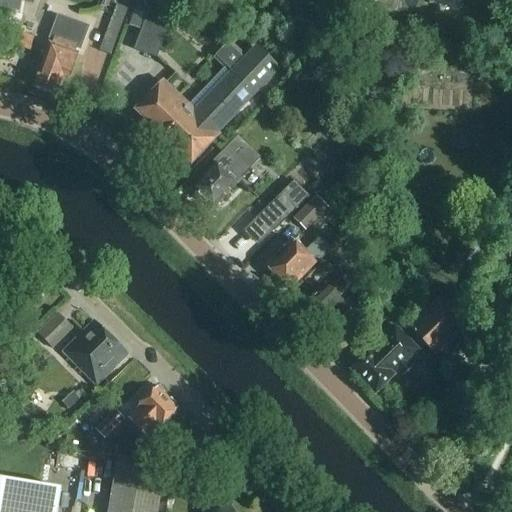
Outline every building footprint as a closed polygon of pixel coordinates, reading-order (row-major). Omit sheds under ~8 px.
[(0,0),(0,8),(14,11),(15,0),(0,0)] [(170,20),(174,9),(148,0),(136,0),(127,27),(140,32),(133,52),(156,60),(170,20)] [(98,52),(110,56),(127,11),(116,7),(98,52)] [(53,40),(51,46),(48,45),(32,89),(55,97),(62,77),(68,80),(77,55),(75,55),(77,49),(79,50),(87,29),(58,18),(50,39),(53,40)] [(15,32),(10,45),(28,52),(33,39),(15,32)] [(163,83),(134,113),(190,166),(219,137),(217,135),(278,71),(254,49),(245,59),(228,44),(213,60),(229,76),(194,113),(163,83)] [(215,166),(192,191),(195,193),(193,196),(201,204),(203,202),(212,210),(238,181),(249,169),(240,161),(225,176),(215,166)] [(293,183),(259,217),(274,232),(308,198),(293,183)] [(298,226),(321,203),(315,197),(292,220),(298,226)] [(321,203),(298,226),(304,232),(327,209),(321,203)] [(467,224),(463,237),(479,241),(483,229),(467,224)] [(292,245),(266,270),(287,291),(312,266),(314,269),(330,253),(318,241),(303,256),(292,245)] [(316,295),(301,310),(317,327),(341,304),(337,300),(355,283),(347,274),(341,280),(340,279),(328,291),(324,287),(321,289),(320,288),(314,293),(316,295)] [(407,329),(436,358),(466,328),(437,299),(407,329)] [(329,328),(339,337),(341,335),(347,341),(360,329),(354,323),(359,318),(349,308),(329,328)] [(36,335),(52,351),(72,330),(56,315),(36,335)] [(127,357),(93,322),(61,354),(95,388),(127,357)] [(395,327),(349,371),(374,396),(398,373),(403,377),(412,369),(407,364),(419,352),(395,327)] [(148,439),(177,410),(162,395),(164,393),(158,387),(135,410),(127,418),(148,439)] [(94,431),(96,433),(93,436),(100,443),(103,440),(104,441),(123,421),(114,411),(94,431)] [(181,451),(180,462),(194,463),(194,451),(181,451)] [(60,469),(84,473),(86,459),(62,456),(60,469)] [(115,465),(107,511),(156,511),(163,473),(115,465)] [(191,470),(166,473),(167,483),(193,479),(191,470)] [(0,481),(0,511),(56,511),(60,491),(0,481)] [(232,511),(228,506),(224,501),(206,511),(232,511)]
